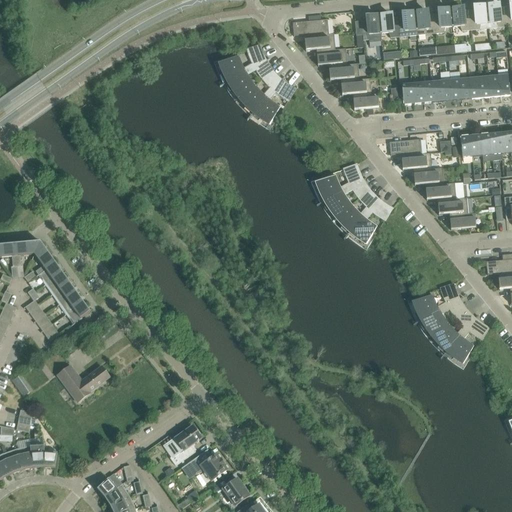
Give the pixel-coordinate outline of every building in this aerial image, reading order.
[(486,6),(488,24),(489,30),(507,28),(505,8),(499,8),(498,5),(486,6)] [(489,30),(488,24),(486,6),(475,7),(475,10),(469,11),(471,31),(489,30)] [(462,32),(471,31),(469,11),(463,12),(463,9),(451,10),(452,28),(460,27),(462,32)] [(439,14),(433,14),(435,35),(444,34),(445,28),(452,28),(451,10),(439,11),(439,14)] [(427,12),(415,13),(417,36),(435,35),(433,14),(427,15),(427,12)] [(403,17),(397,18),(399,38),(408,37),(417,36),(415,13),(403,14),(403,17)] [(390,39),(399,38),(397,18),(391,18),(391,15),(379,16),(381,34),(388,34),(390,39)] [(361,22),(362,36),(363,41),(370,41),(370,43),(381,42),(381,34),(379,16),(367,18),(367,21),(361,21),(361,22)] [(304,36),(305,42),(320,40),(320,36),(334,35),(329,35),(328,21),(320,21),(314,22),(292,24),(294,37),(294,36),(304,36)] [(316,51),(317,57),(333,55),(332,51),(346,50),(335,51),(334,35),(320,36),(320,40),(305,42),(306,52),(306,51),(316,51)] [(251,64),(244,69),(242,66),(241,63),(240,60),(239,57),(220,64),(228,82),(223,84),(219,87),(269,59),(266,61),(264,57),(262,53),(261,52),(261,50),(260,48),(260,46),(259,46),(259,47),(246,51),(247,55),(248,58),(250,61),(251,64)] [(436,48),(437,56),(451,54),(450,47),(436,48)] [(328,65),(329,72),(345,70),(344,66),(358,65),(347,66),(346,50),(332,51),(333,55),(317,57),(318,67),(318,66),(328,65)] [(238,97),(239,99),(255,86),(251,81),(248,76),(256,72),(258,76),(262,81),(273,72),(271,69),(269,67),(268,64),(266,62),(270,60),(269,59),(219,87),(220,87),(224,85),(228,83),(231,87),(233,91),(236,95),(238,97)] [(340,80),(341,87),(357,85),(356,81),(370,80),(359,81),(358,65),(344,66),(345,70),(329,72),(330,82),(331,82),(330,81),(340,80)] [(259,91),(255,86),(239,99),(242,103),(243,104),(244,104),(246,106),(249,110),(253,113),(249,117),(246,120),(247,121),(284,78),(284,77),(281,80),(279,78),(277,76),(275,74),(273,72),(262,81),(265,85),(269,88),(263,95),(259,91)] [(498,76),(500,97),(510,96),(508,75),(498,76)] [(491,98),(500,97),(498,76),(489,77),(491,98)] [(491,98),(489,77),(479,78),(481,99),(491,98)] [(285,78),(284,78),(247,121),(250,118),(254,114),(270,125),(280,108),(277,106),(275,105),(270,101),(275,94),(278,96),(281,98),(284,100),(287,102),(294,91),(295,91),(295,90),(292,88),(288,86),(285,83),(282,81),(285,78)] [(471,100),(481,99),(479,78),(469,79),(471,100)] [(471,100),(469,79),(460,80),(462,100),(471,100)] [(353,95),(353,102),(365,100),(364,97),(378,95),(371,96),(370,80),(356,81),(357,85),(341,87),(342,97),(343,97),(343,96),(353,95)] [(452,101),(462,100),(460,80),(450,81),(452,101)] [(452,101),(450,81),(441,82),(442,102),(452,101)] [(433,103),(442,102),(441,82),(431,83),(433,103)] [(414,105),(423,104),(421,83),(412,84),(414,105)] [(431,103),(433,103),(431,83),(421,83),(423,104),(431,103)] [(414,105),(412,84),(401,85),(403,98),(402,99),(403,105),(403,106),(404,106),(414,105)] [(365,100),(353,102),(354,112),(355,112),(355,111),(367,110),(373,109),(379,109),(378,95),(364,97),(365,100)] [(501,155),(511,154),(509,133),(499,134),(500,134),(499,134),(501,155)] [(501,155),(499,134),(490,135),(492,156),(492,162),(502,161),(501,155)] [(480,135),(470,136),(472,157),(482,157),(480,135)] [(482,157),(492,156),(490,135),(487,135),(480,135),(482,157)] [(462,158),(472,157),(470,136),(461,137),(461,138),(460,138),(460,139),(460,145),(461,145),(462,158)] [(415,156),(430,155),(430,154),(422,155),(420,140),(389,143),(390,157),(391,157),(391,156),(401,155),(402,161),(415,160),(415,156)] [(444,143),(440,143),(441,154),(445,153),(445,157),(451,156),(450,142),(444,143)] [(432,170),(430,155),(415,156),(415,160),(402,161),(403,172),(403,171),(413,170),(414,176),(427,175),(427,171),(442,170),(442,169),(432,170)] [(348,184),(340,188),(339,185),(338,182),(337,179),(336,177),(317,183),(325,201),(320,204),(316,206),(366,179),(366,178),(362,180),(361,177),(359,173),(358,169),(356,165),(356,166),(343,171),(344,174),(345,177),(347,181),(348,184)] [(439,186),(455,184),(444,185),(442,170),(427,171),(427,175),(414,176),(415,187),(415,186),(425,185),(426,191),(439,190),(439,186)] [(336,218),(338,216),(352,206),(350,204),(348,201),(346,197),(345,196),(352,191),(355,196),(359,200),(370,191),(367,188),(366,186),(364,183),(363,181),(366,179),(316,206),(316,207),(320,205),(325,202),(327,204),(328,207),(329,209),(331,212),(333,214),(336,218)] [(456,200),(455,184),(439,186),(439,190),(426,191),(427,202),(427,201),(437,200),(438,206),(451,205),(451,201),(467,199),(456,200)] [(370,191),(359,200),(362,204),(366,208),(360,214),(356,210),(352,206),(338,216),(336,218),(339,222),(342,226),(346,229),(350,232),(346,236),(343,240),(344,240),(381,197),(378,200),(376,198),(374,196),(372,193),(370,191)] [(366,220),(370,216),(372,214),(376,216),(380,219),(384,221),(387,216),(390,212),(391,210),(392,210),(392,209),(389,207),(385,205),(382,203),(379,200),(381,197),(344,240),(350,233),(358,238),(367,244),(377,227),(374,226),(371,224),(369,222),(366,220)] [(463,220),(463,216),(475,215),(475,214),(468,215),(467,199),(451,201),(451,205),(438,206),(439,216),(449,215),(449,216),(450,221),(463,220)] [(476,228),(475,216),(475,215),(463,216),(463,220),(450,221),(451,231),(451,230),(476,228)] [(20,245),(15,245),(17,268),(23,267),(21,267),(20,257),(34,255),(35,255),(40,243),(34,243),(29,244),(27,244),(20,245)] [(40,243),(35,255),(43,267),(35,272),(38,276),(39,276),(46,271),(46,270),(55,263),(52,259),(48,253),(47,252),(44,248),(40,243)] [(0,246),(0,258),(12,257),(13,268),(11,268),(17,268),(15,245),(10,245),(3,246),(1,246),(0,246)] [(498,274),(498,281),(511,279),(511,276),(511,275),(511,260),(486,263),(487,276),(488,276),(488,275),(498,274)] [(46,271),(39,276),(46,285),(53,281),(53,280),(62,273),(61,272),(57,266),(55,263),(46,270),(46,271)] [(29,282),(36,277),(34,272),(26,277),(29,282)] [(53,281),(46,285),(53,295),(60,290),(69,283),(68,282),(64,276),(62,273),(53,280),(53,281)] [(10,285),(12,278),(3,275),(1,281),(10,285)] [(511,275),(511,276),(511,279),(498,281),(499,291),(500,291),(500,290),(510,289),(510,296),(511,295),(511,275)] [(60,290),(53,295),(60,305),(67,300),(67,299),(76,293),(75,292),(71,286),(69,283),(60,290)] [(413,325),(413,326),(463,298),(459,300),(457,296),(456,292),(454,289),(454,287),(453,285),(452,285),(440,290),(441,293),(442,297),(443,300),(445,303),(437,307),(436,305),(435,302),(433,299),(432,296),(414,302),(417,311),(422,320),(417,323),(413,325)] [(36,294),(33,290),(27,293),(31,298),(36,294)] [(67,299),(67,300),(60,305),(67,315),(74,310),(74,309),(83,303),(82,301),(78,296),(76,293),(67,299)] [(34,302),(39,298),(36,294),(31,298),(34,302)] [(463,298),(413,326),(417,324),(422,321),(424,326),(425,327),(426,328),(427,330),(430,334),(433,338),(448,325),(445,320),(441,315),(449,311),(452,315),(455,319),(466,310),(465,308),(463,306),(461,303),(460,300),(463,298)] [(74,309),(74,310),(67,315),(74,325),(75,325),(82,320),(82,319),(81,319),(90,313),(90,312),(89,311),(85,305),(83,303),(74,309)] [(440,359),(440,360),(478,316),(477,316),(475,319),(473,318),(470,315),(469,314),(466,310),(455,319),(459,323),(462,327),(457,334),(452,330),(448,325),(433,338),(435,340),(437,343),(439,345),(442,347),(444,350),(447,352),(443,356),(440,359)] [(37,322),(43,318),(40,314),(34,318),(37,322)] [(478,317),(478,316),(440,360),(441,360),(444,356),(447,352),(463,364),(474,347),(471,345),(468,343),(466,342),(463,340),(469,333),(472,335),(475,337),(478,339),(481,341),(487,331),(488,329),(488,330),(489,329),(485,327),(482,325),(479,322),(475,320),(478,317)] [(44,332),(50,328),(50,327),(47,323),(40,327),(43,332),(44,332)] [(51,342),(57,338),(57,337),(54,333),(47,337),(51,342)] [(70,367),(57,376),(67,389),(70,387),(75,393),(71,395),(77,403),(90,394),(90,393),(109,378),(102,367),(82,382),(70,367)] [(29,393),(18,377),(12,382),(23,397),(29,393)] [(20,411),(19,418),(32,420),(33,413),(20,411)] [(30,427),(32,420),(19,418),(18,424),(30,427)] [(18,424),(17,430),(16,431),(29,433),(30,427),(18,424)] [(14,437),(14,430),(5,428),(0,426),(0,427),(1,428),(1,435),(0,436),(14,437)] [(175,440),(166,446),(174,456),(170,459),(175,467),(196,453),(191,447),(201,439),(199,437),(200,434),(197,430),(194,430),(192,427),(187,431),(185,430),(181,434),(180,435),(180,436),(175,439),(175,440)] [(44,446),(33,447),(30,447),(33,469),(41,468),(44,468),(44,452),(44,446)] [(20,449),(17,450),(23,471),(24,471),(30,469),(33,469),(30,447),(20,449)] [(44,452),(44,468),(45,468),(52,469),(55,469),(57,453),(56,453),(56,451),(54,449),(50,449),(47,450),(47,452),(44,452)] [(23,471),(17,450),(4,454),(12,474),(13,474),(20,472),(23,471)] [(208,450),(188,465),(189,465),(193,471),(193,472),(196,476),(204,473),(211,482),(227,471),(224,466),(225,465),(224,463),(222,461),(221,459),(220,460),(216,455),(212,458),(207,451),(208,451),(208,450)] [(4,454),(0,456),(0,474),(3,479),(12,474),(4,454)] [(127,483),(133,482),(130,466),(129,466),(129,467),(124,468),(124,467),(123,468),(123,469),(124,468),(127,483)] [(170,469),(165,473),(168,477),(173,473),(170,469)] [(98,491),(104,498),(122,485),(113,475),(109,478),(97,490),(98,491)] [(224,481),(219,485),(223,491),(235,507),(249,497),(245,491),(246,490),(242,485),(241,485),(237,479),(227,486),(224,481)] [(136,496),(142,494),(139,480),(138,480),(139,482),(134,484),(133,484),(136,496)] [(109,505),(110,507),(129,497),(122,485),(104,498),(105,499),(109,505)] [(195,492),(188,498),(191,503),(199,498),(195,492)] [(145,508),(151,507),(148,493),(147,493),(148,495),(143,496),(142,496),(145,508)] [(111,508),(112,511),(128,511),(135,509),(129,497),(110,507),(111,508)] [(187,499),(176,507),(179,511),(191,504),(187,499)] [(251,503),(238,511),(263,511),(264,511),(264,510),(261,506),(260,506),(259,505),(255,508),(251,503)]
